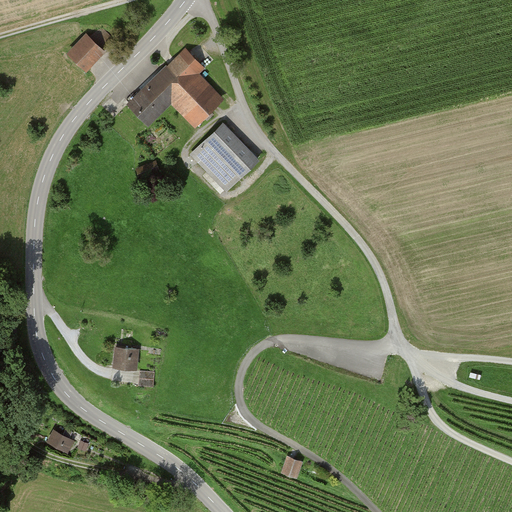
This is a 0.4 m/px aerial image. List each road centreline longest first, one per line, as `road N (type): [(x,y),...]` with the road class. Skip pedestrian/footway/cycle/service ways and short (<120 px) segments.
road 1 (tertiary): [(186,0),(77,116),(52,156),(36,213),(36,314),(38,341),(67,395),(179,469),(222,511)]
road 2 (residential): [(199,0),(254,127),(380,273),(400,347)]
road 3 (track): [(0,416),(49,456),(210,499)]
road 4 (track): [(400,347),(414,360),(440,424),(511,462)]
road 5 (track): [(0,38),(129,0)]
